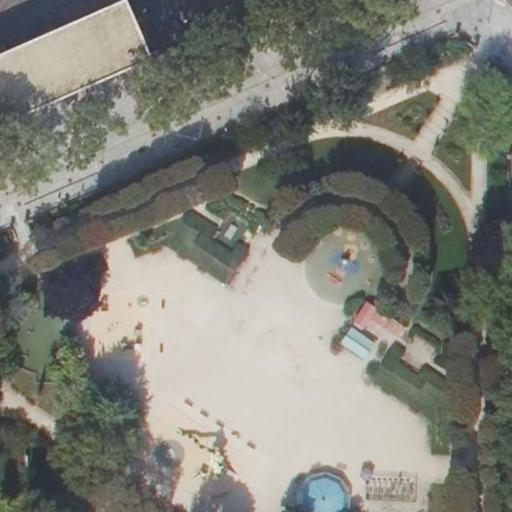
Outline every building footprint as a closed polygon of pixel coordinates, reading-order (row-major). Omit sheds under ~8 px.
[(0,118),(149,55),(144,41),(138,28),(136,24),(125,0),(115,0),(0,49),(0,118)] [(224,18),(223,0),(178,0),(179,19),(224,18)] [(278,0),(250,0),(251,12),(278,0)] [(138,28),(144,41),(151,39),(143,22),(136,24),(138,28)] [(333,510),(344,501),(321,474),(294,498),(305,511),(333,511),(335,511),(333,510)]
